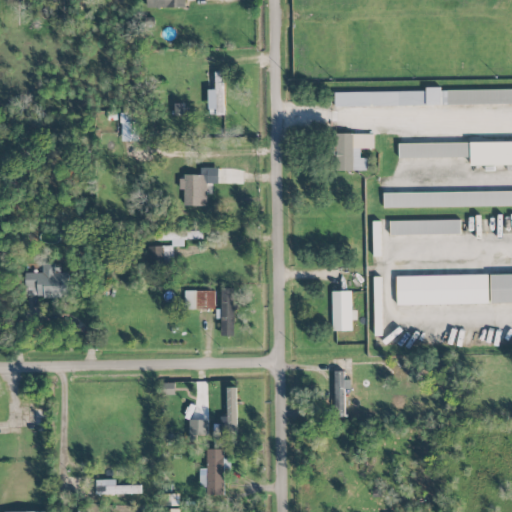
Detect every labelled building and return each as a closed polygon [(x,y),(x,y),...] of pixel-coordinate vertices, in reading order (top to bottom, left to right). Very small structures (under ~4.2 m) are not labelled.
[(146,0),(147,8),(186,8),(186,0),(146,0)] [(207,90),(208,110),(215,109),(216,115),(224,115),(223,72),(214,73),(215,89),(207,90)] [(511,89),(426,90),(426,91),(334,93),(334,107),(511,104),(511,89)] [(367,170),(367,158),(361,158),(360,149),(374,149),(374,134),(335,135),(335,171),(367,170)] [(511,142),(470,143),(471,166),(511,165),(511,142)] [(469,143),(399,144),(399,159),(469,158),(469,143)] [(183,205),(207,206),(207,184),(218,184),(218,168),(201,168),(201,176),(179,176),(179,190),(183,190),(183,205)] [(383,208),(511,206),(511,191),(383,193),(383,208)] [(461,220),(390,221),(390,235),(461,235),(461,220)] [(203,240),(202,232),(158,232),(158,241),(172,241),(172,247),(184,246),(184,240),(203,240)] [(172,267),(172,247),(148,246),(147,266),(172,267)] [(24,273),(24,288),(37,287),(37,298),(68,298),(68,275),(55,275),(55,261),(42,261),(42,273),(24,273)] [(511,274),(491,275),(491,304),(511,303),(511,274)] [(488,275),(396,276),(397,305),(488,304),(488,275)] [(221,336),(235,336),(235,289),(221,288),(221,309),(216,309),(216,319),(221,319),(221,336)] [(216,292),(185,291),(184,309),(215,310),(216,292)] [(333,331),(352,331),(352,320),(357,320),(357,311),(352,311),(351,292),(332,292),(333,331)] [(350,389),(350,380),(344,380),(344,371),(333,371),(332,416),(344,416),(344,389),(350,389)] [(237,438),(236,388),(226,388),(227,416),(220,416),(220,439),(237,438)] [(224,469),(230,469),(230,459),(224,459),(224,450),(208,449),(207,476),(200,476),(200,488),(207,488),(207,496),(224,496),(224,469)] [(141,485),(116,486),(115,480),(96,480),(96,495),(141,494),(141,485)]
